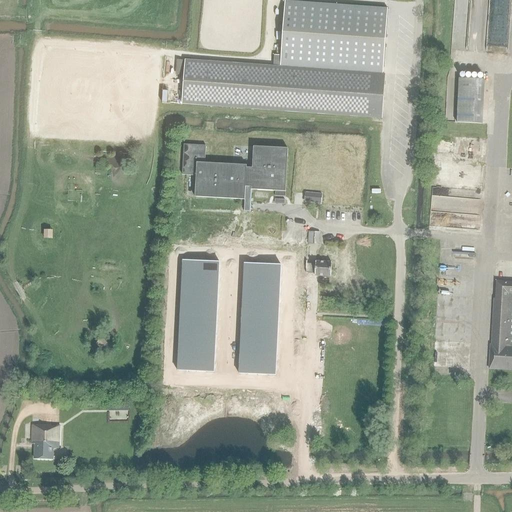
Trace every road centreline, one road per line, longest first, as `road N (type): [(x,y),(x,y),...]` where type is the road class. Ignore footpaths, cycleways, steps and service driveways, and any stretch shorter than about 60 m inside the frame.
road 1 (unclassified): [(511,480),(0,489)]
road 2 (unknown): [(401,230),(270,210)]
